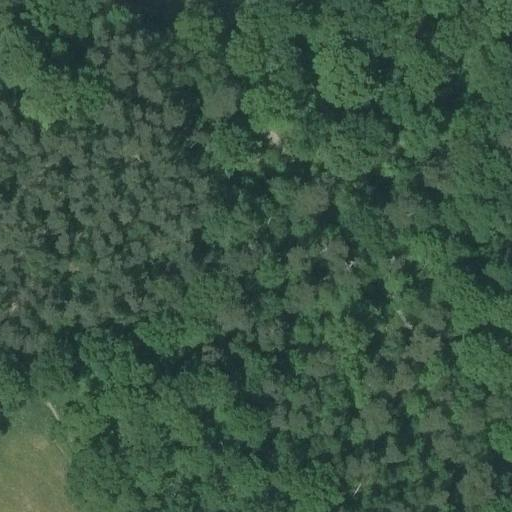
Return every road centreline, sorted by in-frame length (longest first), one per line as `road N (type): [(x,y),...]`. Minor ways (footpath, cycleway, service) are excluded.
road 1 (track): [(45,378),(84,354),(439,342)]
road 2 (track): [(439,342),(351,223),(250,114),(227,68),(188,53)]
